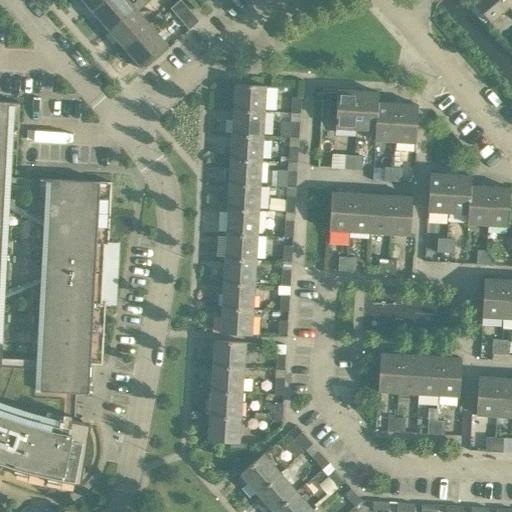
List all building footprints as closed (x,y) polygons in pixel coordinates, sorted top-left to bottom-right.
[(82,0),(93,12),(106,0),(82,0)] [(106,0),(93,12),(109,30),(134,7),(137,10),(148,1),(146,0),(135,0),(131,4),(127,0),(106,0)] [(179,0),(170,8),(189,30),(199,21),(180,0),(179,0)] [(511,0),(481,0),(475,5),(491,23),(509,7),(511,9),(511,0)] [(134,7),(109,30),(124,48),(150,25),(153,28),(164,19),(158,12),(147,22),(137,10),(134,7)] [(150,25),(124,48),(141,67),(167,44),(153,28),(150,25)] [(235,84),(233,110),(264,111),(265,86),(235,84)] [(337,90),(335,128),(355,129),(358,91),(337,90)] [(358,91),(355,129),(375,131),(377,102),(378,92),(358,91)] [(291,113),(300,114),(301,98),(292,97),(291,113)] [(0,462),(19,469),(19,471),(25,478),(33,484),(43,487),(52,488),(62,487),(71,484),(74,481),(79,482),(81,476),(85,471),(90,462),(92,453),(91,443),(88,434),(88,433),(89,423),(80,422),(75,416),(76,391),(77,375),(86,376),(86,363),(101,364),(105,304),(105,303),(105,301),(101,301),(104,245),(108,245),(108,243),(108,242),(111,182),(85,181),(78,180),(46,179),(45,181),(50,181),(41,361),(1,359),(2,343),(0,343),(0,260),(8,104),(13,105),(13,102),(0,101),(0,366),(0,367),(0,462)] [(377,102),(375,131),(376,131),(375,140),(394,142),(397,104),(377,102)] [(397,104),(394,142),(415,143),(417,105),(397,104)] [(233,110),(232,134),(262,136),(264,111),(233,110)] [(290,137),(298,138),(299,122),(291,122),(290,137)] [(232,134),(230,159),(261,161),(262,136),(232,134)] [(288,162),(297,163),(298,147),(289,147),(288,162)] [(345,155),(344,169),(353,169),(354,155),(345,155)] [(354,155),(353,169),(361,170),(362,156),(354,155)] [(230,159),(229,184),(260,185),(261,161),(230,159)] [(385,167),(384,181),(392,181),(393,168),(385,167)] [(393,168),(392,181),(401,182),(402,168),(393,168)] [(287,187),(295,187),(296,172),(287,171),(287,187)] [(427,211),(428,211),(448,213),(450,174),(429,173),(427,211)] [(450,174),(448,213),(468,214),(470,186),(470,176),(450,174)] [(229,184),(228,208),(258,210),(260,185),(229,184)] [(470,186),(468,214),(468,224),(488,225),(490,187),(470,186)] [(490,187),(488,225),(507,226),(510,188),(490,187)] [(331,192),(329,230),(349,231),(351,193),(331,192)] [(351,193),(349,231),(369,233),(371,195),(351,193)] [(371,195),(369,233),(389,234),(391,196),(371,195)] [(285,212),(294,213),(295,197),(286,196),(285,212)] [(391,196),(389,234),(410,235),(412,197),(391,196)] [(228,208),(226,233),(257,235),(258,210),(228,208)] [(284,237),(292,237),(293,221),(285,221),(284,237)] [(226,233),(225,258),(255,259),(257,235),(226,233)] [(438,252),(446,253),(446,239),(438,238),(438,252)] [(446,239),(446,253),(454,253),(454,239),(446,239)] [(282,261),(291,262),(292,246),(283,245),(282,261)] [(477,250),(476,264),(485,265),(486,251),(477,250)] [(486,251),(485,265),(493,265),(494,251),(486,251)] [(339,257),(338,271),(347,271),(348,257),(339,257)] [(348,257),(347,271),(355,272),(356,258),(348,257)] [(225,258),(223,282),(254,284),(255,259),(225,258)] [(379,259),(378,273),(387,274),(387,260),(379,259)] [(387,260),(387,274),(395,274),(396,260),(387,260)] [(281,286),(290,286),(291,271),(282,270),(281,286)] [(481,317),(482,317),(502,318),(504,280),(484,279),(481,317)] [(511,280),(504,280),(502,318),(511,318),(511,280)] [(223,282),(222,307),(253,309),(254,284),(223,282)] [(279,311),(288,311),(289,295),(280,295),(279,311)] [(222,307),(221,333),(251,335),(253,309),(222,307)] [(279,320),(278,336),(286,337),(288,321),(279,320)] [(491,353),(492,353),(500,354),(501,340),(492,339),(491,353)] [(214,340),(213,366),(244,368),(246,342),(214,340)] [(501,340),(500,354),(509,354),(509,340),(501,340)] [(377,391),(398,392),(400,354),(380,353),(377,391)] [(276,370),(285,370),(285,354),(276,354),(276,370)] [(400,354),(398,392),(418,394),(420,355),(400,354)] [(420,355),(418,394),(438,395),(440,357),(420,355)] [(440,357),(438,395),(458,396),(461,358),(440,357)] [(213,366),(211,391),(243,393),(244,368),(213,366)] [(475,415),(496,416),(498,378),(478,377),(475,415)] [(511,378),(498,378),(496,416),(511,416),(511,378)] [(275,394),(283,395),(284,379),(276,379),(275,394)] [(211,391),(210,415),(241,417),(243,393),(211,391)] [(273,419),(282,420),(283,404),(274,403),(273,419)] [(427,420),(427,434),(435,435),(436,421),(437,421),(437,408),(427,408),(426,420),(427,420)] [(240,442),(241,417),(210,415),(208,441),(231,442),(230,451),(246,452),(247,443),(240,442)] [(387,432),(396,432),(396,418),(388,418),(387,432)] [(396,418),(396,432),(404,433),(405,419),(396,418)] [(436,421),(435,435),(444,435),(445,421),(437,421),(436,421)] [(495,437),(494,452),(502,452),(503,438),(503,429),(496,429),(495,437)] [(306,450),(312,444),(302,432),(295,438),(306,450)] [(486,437),(485,451),(494,452),(495,437),(486,436),(486,437)] [(322,469),(329,463),(318,451),(312,457),(322,469)] [(263,454),(241,474),(258,493),(280,474),(263,454)] [(338,487),(345,481),(334,470),(328,475),(338,487)] [(280,474),(258,493),(274,511),(296,492),(280,474)] [(355,506),(361,500),(351,488),(344,494),(355,506)] [(296,492),(274,511),(311,511),(312,511),(296,492)] [(388,510),(389,502),(373,501),(372,510),(388,510)] [(407,511),(412,511),(413,504),(397,502),(396,511),(407,511)]
